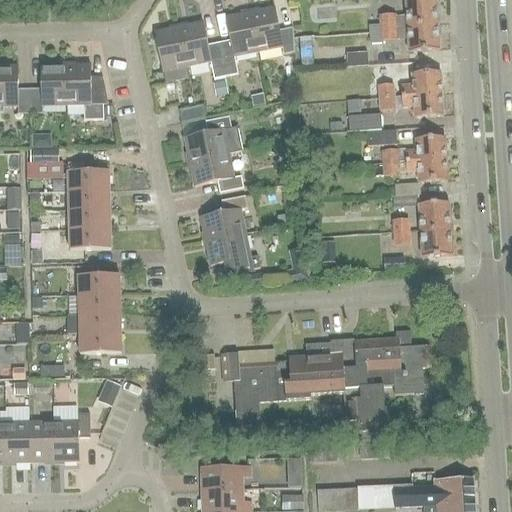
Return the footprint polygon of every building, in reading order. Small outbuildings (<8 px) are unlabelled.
[(407,28),(438,26),(436,0),(432,0),(405,2),(407,28)] [(283,56),(294,53),(293,29),(279,32),(274,9),(250,14),(258,54),(282,49),(283,56)] [(231,42),(219,45),(226,79),(238,76),(235,59),(258,54),(250,14),(227,19),(231,42)] [(381,17),(382,27),(382,30),(396,29),(396,16),(381,17)] [(179,29),(187,69),(210,64),(214,81),(226,79),(219,45),(207,47),(202,24),(179,29)] [(438,26),(407,28),(409,55),(440,53),(438,26)] [(383,42),(382,30),(382,27),(369,27),(370,45),(383,45),(383,42)] [(163,74),(187,69),(179,29),(155,34),(163,74)] [(382,30),(383,42),(397,41),(396,29),(382,30)] [(345,55),(346,69),(368,67),(367,54),(345,55)] [(90,66),(66,67),(67,108),(84,107),(84,122),(104,122),(104,118),(103,109),(103,107),(108,107),(103,79),(91,80),(90,66)] [(30,91),(30,116),(42,116),(42,108),(67,108),(66,67),(41,67),(42,91),(30,91)] [(18,116),(30,116),(30,91),(18,92),(17,68),(0,68),(0,109),(18,109),(18,116)] [(412,86),(402,87),(403,100),(442,98),(441,74),(412,76),(412,86)] [(226,83),(213,85),(215,99),(228,96),(226,83)] [(393,87),(378,87),(378,101),(394,100),(393,87)] [(251,98),(253,109),(265,106),(263,96),(251,98)] [(442,98),(403,100),(403,111),(414,110),(414,120),(443,118),(442,98)] [(394,100),(378,101),(379,113),(381,113),(395,112),(394,100)] [(359,102),(347,103),(347,115),(360,114),(359,102)] [(179,112),(181,125),(205,120),(203,107),(179,112)] [(103,109),(104,118),(112,118),(112,109),(103,109)] [(349,134),(381,132),(380,116),(348,118),(349,134)] [(189,164),(229,156),(243,154),(238,129),(232,131),(229,119),(205,124),(207,136),(184,141),(189,164)] [(330,124),(330,132),(342,132),(342,124),(330,124)] [(367,134),(368,148),(396,147),(396,132),(367,134)] [(416,142),(416,152),(405,152),(406,164),(446,162),(445,140),(416,142)] [(59,152),(30,152),(30,166),(59,166),(59,152)] [(382,153),(383,165),(399,164),(398,152),(382,153)] [(229,156),(189,164),(194,188),(217,183),(220,195),(244,191),(241,178),(234,180),(229,156)] [(406,176),(418,176),(418,186),(448,184),(446,162),(406,164),(406,172),(406,176)] [(399,164),(383,165),(384,178),(400,177),(399,173),(399,164)] [(27,166),(27,181),(61,181),(61,166),(59,166),(30,166),(27,166)] [(382,178),(381,168),(374,168),(374,178),(382,178)] [(68,194),(109,193),(109,173),(68,174),(68,194)] [(8,213),(21,213),(21,191),(8,191),(8,213)] [(109,193),(68,194),(69,213),(110,212),(109,193)] [(39,196),(30,196),(31,209),(39,209),(39,196)] [(205,244),(246,236),(241,212),(248,210),(245,198),(221,203),(224,216),(201,220),(205,244)] [(418,207),(420,233),(451,232),(449,205),(418,207)] [(110,212),(69,213),(69,233),(110,232),(110,212)] [(394,235),(410,234),(409,221),(393,222),(394,235)] [(40,225),(30,225),(30,234),(40,234),(40,225)] [(110,232),(69,233),(70,252),(111,252),(110,232)] [(453,258),(451,232),(420,233),(422,260),(453,258)] [(410,234),(394,235),(394,248),(411,247),(410,234)] [(19,236),(3,237),(3,247),(20,247),(19,236)] [(250,259),(246,236),(205,244),(210,268),(233,263),(236,275),(260,270),(257,258),(250,259)] [(32,266),(43,266),(43,252),(32,252),(32,266)] [(264,275),(248,278),(250,290),(266,287),(264,275)] [(78,278),(79,298),(120,297),(119,277),(78,278)] [(79,298),(79,317),(120,317),(120,297),(79,298)] [(42,300),(32,300),(32,310),(42,310),(42,300)] [(79,317),(79,337),(121,336),(120,317),(79,317)] [(28,326),(15,326),(16,335),(28,335),(28,326)] [(121,356),(121,336),(79,337),(80,357),(121,356)] [(237,356),(235,356),(221,357),(223,384),(234,384),(238,437),(260,436),(258,405),(311,401),(310,398),(344,396),(346,440),(390,437),(388,412),(385,412),(383,388),(394,388),(395,397),(424,396),(422,371),(430,370),(429,348),(411,349),(410,338),(330,343),(330,346),(306,347),(306,359),(289,360),(289,364),(273,365),(273,352),(237,355),(237,356)] [(214,357),(202,357),(202,371),(214,371),(214,357)] [(40,368),(40,379),(52,379),(52,368),(40,368)] [(25,371),(13,371),(13,382),(25,382),(25,371)] [(98,403),(112,409),(120,388),(106,383),(98,403)] [(49,385),(34,385),(35,395),(49,395),(49,385)] [(28,386),(14,386),(14,397),(28,397),(28,386)] [(53,424),(54,465),(79,464),(79,441),(90,440),(90,416),(77,416),(77,423),(53,424)] [(30,465),(29,424),(5,425),(6,466),(30,465)] [(29,424),(30,465),(54,465),(53,424),(29,424)] [(201,493),(243,492),(243,480),(251,480),(250,469),(201,470),(201,493)] [(287,476),(287,490),(301,489),(301,476),(287,476)] [(435,488),(394,489),(395,509),(436,508),(474,507),(473,481),(434,483),(435,488)] [(383,510),(382,489),(369,490),(370,510),(383,510)] [(382,489),(383,510),(395,509),(394,489),(382,489)] [(370,510),(369,490),(357,490),(357,491),(357,511),(370,510)] [(344,511),(344,491),(331,492),(331,511),(344,511)] [(357,511),(357,491),(344,491),(344,511),(357,511)] [(201,511),(251,511),(251,504),(243,504),(243,492),(201,493),(201,511)] [(331,511),(331,492),(318,492),(318,511),(331,511)] [(289,511),(302,511),(303,498),(289,498),(289,511)]
